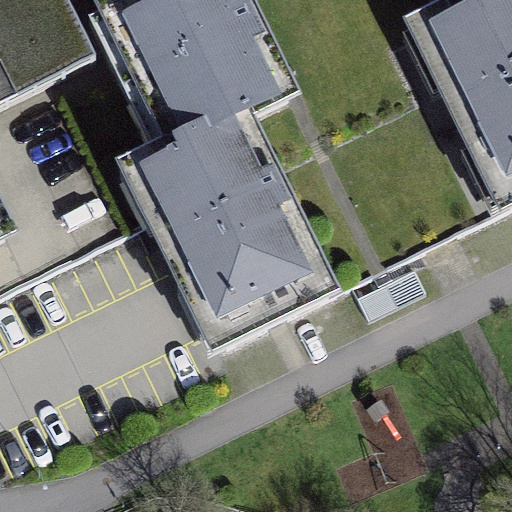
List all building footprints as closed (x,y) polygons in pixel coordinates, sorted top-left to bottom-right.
[(71,0),(0,0),(0,250),(47,227),(0,132),(0,115),(104,64),(71,0)] [(172,153),(272,104),(313,83),(271,0),(124,0),(101,11),(172,153)] [(511,0),(488,0),(440,23),(401,42),(491,225),(511,214),(511,0)] [(429,0),(440,23),(488,0),(429,0)] [(272,104),(172,153),(127,175),(219,361),(364,290),(272,104)]
